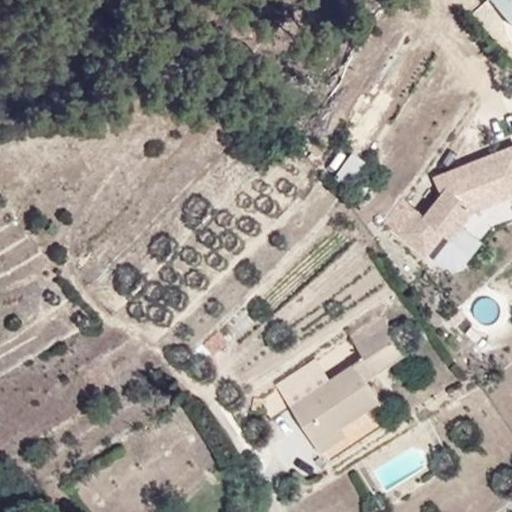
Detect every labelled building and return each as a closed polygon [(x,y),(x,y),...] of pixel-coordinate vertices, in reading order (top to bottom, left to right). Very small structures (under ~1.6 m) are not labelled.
[(511,0),(490,0),(511,26),(511,0)] [(511,162),(511,116),(460,137),(462,146),(429,189),(417,182),(400,202),(427,225),(447,204),(452,208),(478,177),(511,162)] [(346,188),(364,163),(348,152),(331,178),(346,188)] [(371,326),(396,310),(406,303),(393,281),(357,301),(371,326)] [(405,328),(396,310),(371,326),(381,343),(405,328)] [(320,404),(342,391),(382,368),(361,330),(298,367),(320,404)] [(349,401),(342,391),(320,404),(325,414),(349,401)] [(204,511),(170,511),(162,501),(147,511),(205,511),(204,511)]
